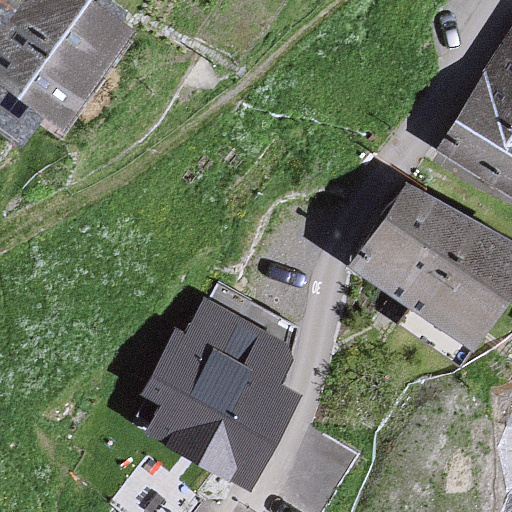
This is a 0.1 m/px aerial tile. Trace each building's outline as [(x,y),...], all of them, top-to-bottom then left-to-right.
[(0,0),(0,13),(10,0),(0,0)] [(23,0),(0,32),(0,123),(20,138),(41,109),(62,124),(131,30),(89,0),(23,0)] [(511,47),(450,150),(511,186),(511,47)] [(511,273),(511,249),(409,187),(361,267),(474,336),(511,273)] [(287,349),(206,304),(187,338),(175,331),(143,389),(170,404),(158,426),(246,475),(292,395),(268,382),(287,349)]
